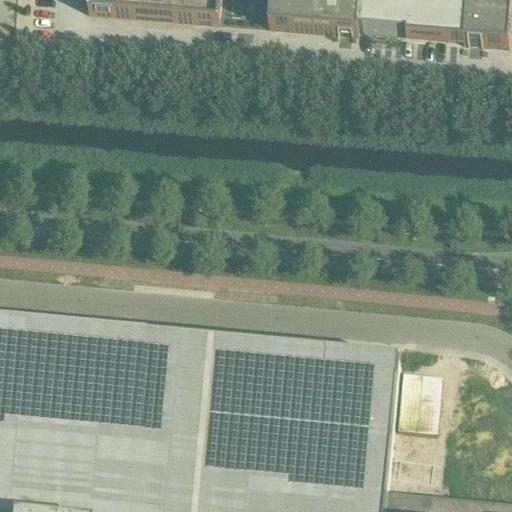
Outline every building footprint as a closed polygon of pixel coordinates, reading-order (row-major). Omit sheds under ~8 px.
[(89,0),(88,18),(211,28),(220,29),(221,0),(89,0)] [(271,0),(269,33),(359,40),(359,36),(363,37),(366,0),(271,0)] [(511,0),(366,0),(363,37),(464,45),(463,49),(509,52),(511,13),(511,0)] [(0,511),(129,511),(145,346),(0,332),(0,511)] [(145,346),(129,511),(387,511),(388,504),(401,370),(145,346)] [(491,354),(484,363),(503,378),(510,369),(491,354)] [(401,370),(388,504),(478,511),(511,511),(511,394),(499,379),(401,370)]
